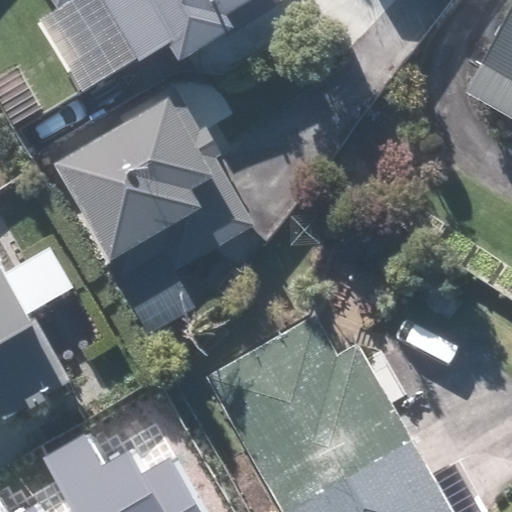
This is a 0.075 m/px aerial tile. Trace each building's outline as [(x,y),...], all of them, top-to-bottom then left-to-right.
[(79,95),(157,51),(168,71),(224,39),(216,24),(257,1),(266,17),(291,3),(288,0),(42,0),(50,14),(37,21),(79,95)] [(511,3),(458,101),(511,130),(511,177),(504,192),(511,195),(511,3)] [(102,279),(192,223),(178,200),(206,183),(155,102),(37,176),(102,279)] [(66,297),(42,254),(7,273),(0,260),(0,349),(38,326),(32,317),(66,297)] [(441,511),(353,350),(335,359),(315,322),(205,382),(276,511),(441,511)] [(0,511),(209,511),(173,449),(147,464),(136,444),(111,458),(94,430),(48,457),(75,503),(59,511),(40,511),(35,501),(16,511),(6,511),(0,501),(0,511)]
